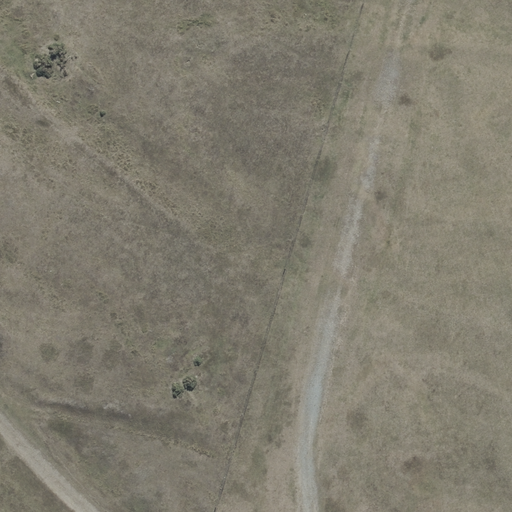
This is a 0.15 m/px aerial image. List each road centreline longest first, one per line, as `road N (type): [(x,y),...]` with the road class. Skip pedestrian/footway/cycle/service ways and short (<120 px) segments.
road 1 (track): [(408,0),(327,325),(312,407),(308,511)]
road 2 (track): [(0,420),(89,511)]
